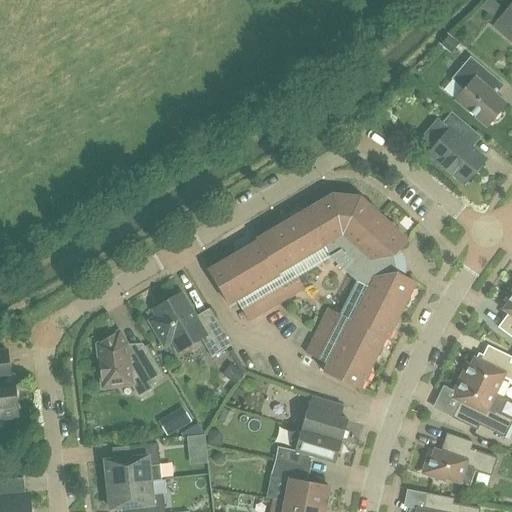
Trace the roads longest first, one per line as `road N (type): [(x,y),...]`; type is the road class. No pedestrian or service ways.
road 1 (residential): [(181,248),(340,155),(373,147),(491,239)]
road 2 (residential): [(59,511),(41,329),(181,248)]
road 3 (residential): [(392,415),(293,372),(278,349),(235,334),(181,248)]
road 4 (residential): [(392,415),(435,320),(491,239)]
